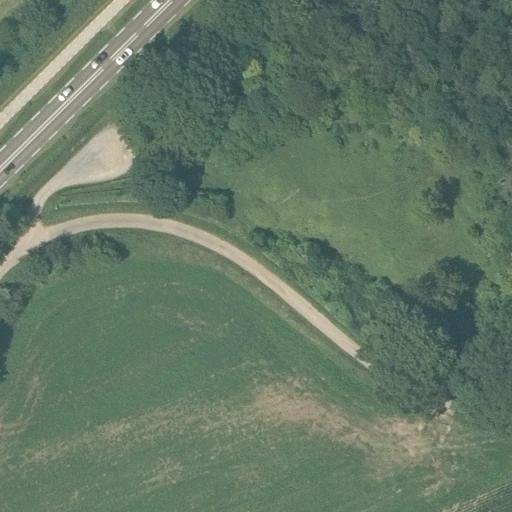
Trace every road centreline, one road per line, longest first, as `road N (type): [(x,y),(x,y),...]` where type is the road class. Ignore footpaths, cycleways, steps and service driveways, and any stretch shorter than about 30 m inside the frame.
road 1 (track): [(511,423),(455,408),(402,381),(248,263),(195,235),(127,220)]
road 2 (primary): [(0,169),(172,0)]
